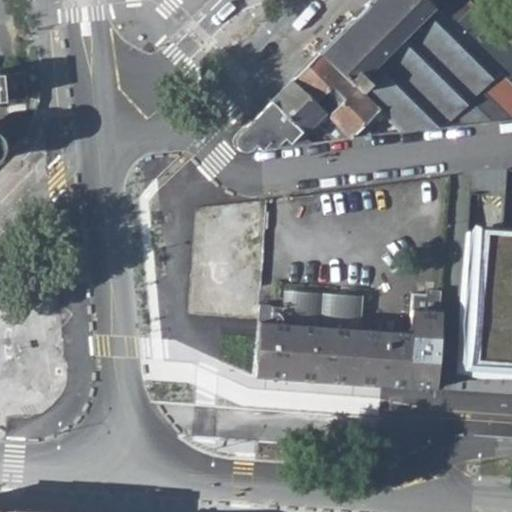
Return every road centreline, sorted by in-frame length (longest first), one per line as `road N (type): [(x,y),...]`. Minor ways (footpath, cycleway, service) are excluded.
road 1 (tertiary): [(103,164),(133,418),(158,447),(204,467),(424,481)]
road 2 (residential): [(511,144),(252,175),(217,157),(184,123)]
road 3 (tertiary): [(251,0),(141,103),(99,121)]
road 4 (tertiary): [(184,123),(314,0)]
road 5 (tertiary): [(86,0),(99,121)]
